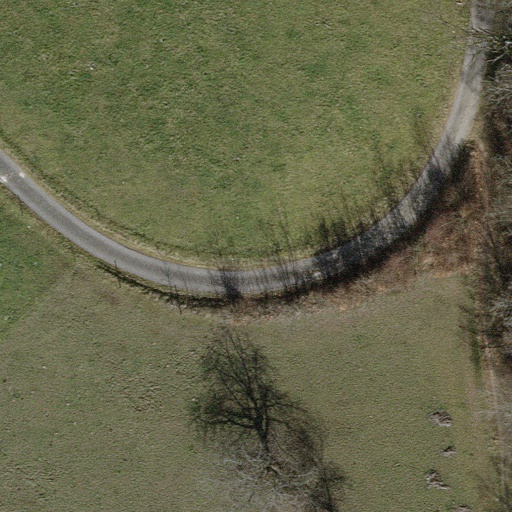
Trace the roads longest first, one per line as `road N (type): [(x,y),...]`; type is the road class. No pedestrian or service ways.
road 1 (track): [(0,146),(75,229),(137,267),(226,281),(315,266),(386,230),(442,180)]
road 2 (track): [(481,0),(481,57),(442,180)]
